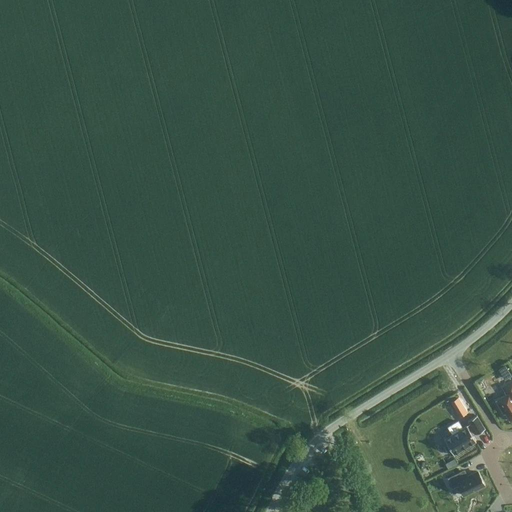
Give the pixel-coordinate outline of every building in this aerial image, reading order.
[(511,376),(505,366),(499,369),(505,379),(511,376)] [(511,381),(502,388),(506,394),(510,392),(511,394),(511,381)] [(511,394),(510,392),(495,401),(503,415),(505,414),(509,421),(511,418),(511,394)] [(467,411),(459,397),(452,401),(460,415),(467,411)] [(475,441),(471,434),(475,432),(475,433),(476,434),(481,431),(484,428),(476,415),(477,415),(476,415),(467,420),(468,421),(468,420),(469,423),(466,425),(465,426),(466,426),(444,438),(444,439),(453,454),(454,454),(475,441)] [(459,470),(446,477),(450,487),(457,484),(462,494),(482,484),(476,471),(463,477),(459,470)]
